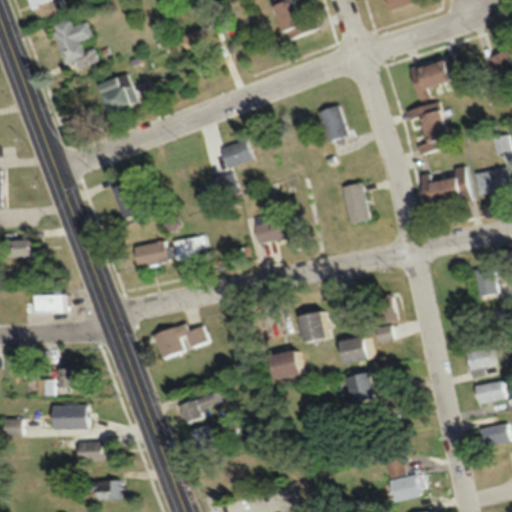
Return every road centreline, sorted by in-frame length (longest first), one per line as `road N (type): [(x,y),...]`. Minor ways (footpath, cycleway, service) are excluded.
road 1 (secondary): [(185,511),(0,15)]
road 2 (residential): [(465,511),(409,247),(342,0)]
road 3 (residential): [(479,5),(466,19),(360,50),(59,169)]
road 4 (residential): [(511,226),(136,309),(115,326)]
